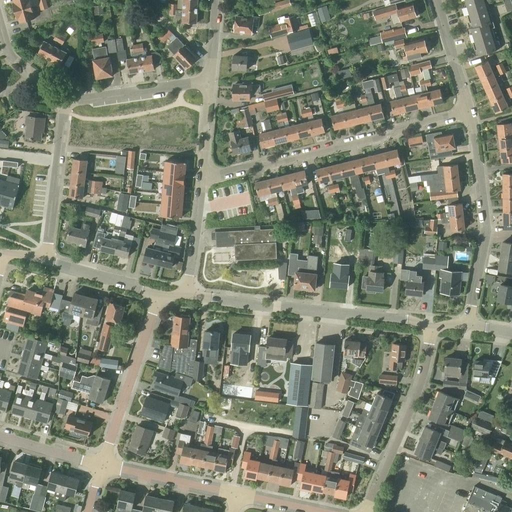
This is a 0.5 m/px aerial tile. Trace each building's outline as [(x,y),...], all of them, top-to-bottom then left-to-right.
[(13,0),(16,9),(38,3),(37,0),(13,0)] [(169,0),(168,14),(191,16),(192,2),(169,0)] [(478,56),(498,50),(492,29),(495,28),(486,0),(462,0),(473,34),(470,35),(475,51),(477,50),(478,56)] [(502,0),(507,13),(511,11),(511,5),(510,0),(502,0)] [(46,2),(39,5),(41,11),(48,8),(46,2)] [(259,16),(270,13),(270,12),(282,8),(281,5),(280,2),(257,8),(257,10),(259,16)] [(19,22),(42,16),(38,3),(16,9),(19,22)] [(416,17),(412,5),(397,9),(396,5),(383,9),(371,12),(373,21),(398,14),(400,22),(416,17)] [(189,30),(191,16),(168,14),(167,27),(173,28),(173,29),(189,30)] [(19,22),(23,35),(45,29),(42,16),(19,22)] [(258,27),(259,18),(246,16),(246,19),(236,17),(235,24),(233,25),(232,29),(234,31),(234,32),(251,34),(252,26),(258,27)] [(271,38),(281,35),(289,33),(299,30),(294,16),(283,19),(284,23),(278,24),(268,28),(271,38)] [(49,43),(45,29),(23,35),(26,49),(27,49),(42,45),(49,43)] [(291,51),(313,44),(309,29),(287,35),(291,51)] [(384,43),(407,38),(405,30),(383,36),(384,43)] [(425,44),(426,43),(425,40),(424,40),(424,39),(404,44),(403,40),(393,42),(395,49),(404,47),(408,61),(418,59),(417,55),(427,52),(427,51),(428,50),(427,47),(426,47),(425,44)] [(192,71),(203,59),(192,50),(189,53),(179,44),(172,52),(192,71)] [(157,47),(143,49),(146,71),(161,69),(159,53),(158,53),(157,47)] [(143,49),(129,51),(132,73),(146,71),(143,49)] [(132,73),(129,51),(116,52),(119,75),(132,73)] [(102,54),(106,77),(119,75),(116,52),(102,54)] [(102,54),(89,56),(89,63),(91,79),(106,77),(102,54)] [(246,57),(233,56),(232,70),(245,71),(246,66),(253,66),(253,58),(246,57)] [(410,77),(421,74),(420,71),(432,68),(430,61),(408,66),(410,77)] [(480,78),(492,73),(487,61),(475,67),(480,78)] [(401,70),(402,79),(409,77),(407,68),(401,70)] [(485,90),(497,85),(492,73),(480,78),(485,90)] [(393,82),(398,81),(397,74),(380,78),(383,90),(390,88),(389,83),(393,82)] [(374,93),(381,91),(378,79),(371,81),(374,93)] [(426,87),(424,80),(419,81),(422,94),(415,96),(418,109),(431,106),(428,93),(426,87)] [(252,86),(252,84),(242,84),(242,86),(233,86),(233,100),(250,100),(250,94),(259,95),(259,86),(252,86)] [(291,85),(271,91),(271,93),(273,100),(276,99),(276,100),(277,99),(294,95),(291,85)] [(418,109),(415,96),(408,98),(405,85),(400,86),(406,112),(418,109)] [(490,102),(503,96),(497,85),(485,90),(490,102)] [(396,100),(390,102),(394,115),(406,112),(400,86),(394,88),(393,88),(396,100)] [(428,93),(431,106),(443,103),(440,90),(428,93)] [(371,92),(365,93),(365,95),(371,121),(376,119),(377,122),(384,120),(383,118),(384,118),(381,104),(375,106),(371,92)] [(312,102),(319,100),(317,93),(311,94),(312,102)] [(359,124),(371,121),(365,95),(360,96),(363,109),(356,111),(359,124)] [(496,114),(508,108),(503,96),(490,102),(496,114)] [(273,100),(265,102),(267,112),(279,109),(276,100),(276,99),(273,100)] [(255,111),(266,109),(264,102),(253,104),(254,106),(248,108),(248,109),(249,115),(252,127),(253,126),(250,115),(256,114),(255,111)] [(354,105),(347,107),(342,108),(343,114),(347,127),(359,124),(356,111),(354,105)] [(189,106),(160,110),(163,128),(169,127),(168,120),(190,116),(189,106)] [(252,127),(249,115),(248,109),(240,111),(244,128),(252,127)] [(150,112),(124,115),(125,126),(151,122),(150,112)] [(347,127),(343,114),(331,117),(334,130),(347,127)] [(44,127),(45,119),(27,117),(26,125),(27,125),(26,138),(40,140),(42,126),(44,127)] [(111,118),(83,121),(86,140),(92,139),(90,131),(109,128),(110,136),(117,135),(116,127),(112,127),(111,118)] [(275,144),(272,131),(269,119),(263,121),(266,133),(260,134),(263,147),(265,147),(266,148),(274,146),(274,145),(275,144)] [(309,122),(312,135),(325,132),(322,119),(309,122)] [(300,138),(312,135),(309,122),(297,125),(300,138)] [(498,137),(511,135),(511,122),(510,123),(497,124),(498,137)] [(288,141),(300,138),(297,125),(284,128),(288,141)] [(275,144),(288,141),(284,128),(272,131),(275,144)] [(241,139),(239,131),(231,133),(233,141),(231,142),(234,154),(242,152),(243,156),(250,154),(249,151),(251,150),(248,138),(241,139)] [(442,136),(441,132),(434,133),(425,135),(427,143),(435,141),(437,152),(438,159),(452,156),(451,149),(455,149),(455,147),(456,145),(455,141),(453,141),(452,134),(442,136)] [(423,144),(422,135),(408,138),(409,146),(423,144)] [(500,150),(511,148),(511,135),(498,137),(499,143),(498,144),(497,145),(497,149),(498,150),(500,150)] [(0,147),(8,148),(9,141),(0,139),(0,147)] [(511,148),(500,150),(501,163),(511,161),(511,148)] [(397,150),(385,153),(388,166),(401,162),(397,150)] [(385,153),(373,156),(376,169),(388,166),(385,153)] [(87,160),(88,156),(80,155),(80,159),(73,159),(72,172),(85,173),(86,160),(87,160)] [(373,156),(353,161),(357,174),(357,173),(362,172),(369,170),(376,169),(373,156)] [(166,161),(165,172),(184,174),(185,163),(166,161)] [(353,161),(340,164),(344,177),(349,175),(352,187),(355,187),(357,197),(365,195),(363,188),(361,189),(357,173),(357,174),(353,161)] [(340,164),(328,167),(331,180),(336,179),(344,177),(340,164)] [(445,179),(458,177),(456,164),(443,166),(445,179)] [(328,167),(316,170),(319,183),(326,181),(331,180),(328,167)] [(304,190),(303,185),(308,184),(305,171),(292,174),(300,204),(305,203),(302,191),(304,190)] [(84,180),(85,173),(72,172),(70,184),(106,189),(106,188),(102,188),(102,182),(84,180)] [(165,172),(164,183),(184,184),(184,174),(165,172)] [(503,187),(511,186),(511,173),(503,174),(503,187)] [(294,205),(300,204),(292,174),(280,177),(283,190),(290,188),(294,205)] [(271,193),(283,190),(280,177),(267,180),(271,193)] [(431,181),(426,182),(427,187),(429,187),(430,201),(458,197),(457,190),(460,190),(458,177),(445,179),(444,179),(431,181)] [(136,180),(135,187),(141,187),(141,189),(151,190),(152,184),(142,182),(142,181),(136,180)] [(258,196),(271,193),(267,180),(255,183),(258,196)] [(6,182),(1,205),(14,209),(20,185),(6,182)] [(411,192),(418,191),(417,182),(410,183),(411,192)] [(164,183),(164,194),(183,195),(184,184),(164,183)] [(106,194),(106,189),(70,184),(68,197),(81,199),(82,192),(100,194),(101,194),(106,194)] [(503,199),(511,199),(511,186),(503,187),(503,199)] [(248,190),(221,196),(225,214),(232,213),(230,206),(251,201),(248,190)] [(118,202),(126,203),(128,195),(119,193),(118,202)] [(164,194),(163,205),(182,206),(183,195),(164,194)] [(503,212),(511,211),(511,199),(503,199),(503,212)] [(449,218),(463,216),(461,203),(448,205),(449,218)] [(163,205),(162,216),(181,217),(182,206),(163,205)] [(86,207),(84,215),(85,215),(98,218),(100,211),(86,207)] [(113,228),(116,212),(111,211),(107,227),(113,228)] [(320,218),(318,211),(312,211),(312,219),(320,218)] [(511,211),(503,212),(503,225),(511,224),(511,211)] [(131,223),(132,218),(123,216),(122,221),(114,254),(127,257),(130,248),(138,250),(141,239),(134,237),(134,236),(126,234),(127,229),(130,229),(131,223)] [(444,218),(443,219),(444,223),(450,223),(451,231),(464,229),(463,216),(449,218),(444,218)] [(438,220),(437,219),(423,221),(424,227),(425,227),(424,234),(436,236),(438,220)] [(122,221),(116,220),(111,239),(110,241),(103,239),(100,251),(114,254),(122,221)] [(69,228),(66,239),(77,242),(77,245),(84,247),(88,231),(89,225),(90,225),(90,223),(83,221),(81,229),(80,229),(80,231),(69,228)] [(167,232),(168,226),(161,224),(160,230),(160,231),(165,232),(157,265),(171,268),(174,257),(179,258),(181,247),(174,245),(177,234),(167,232)] [(323,236),(323,226),(314,226),(314,236),(323,236)] [(160,230),(152,228),(149,238),(156,240),(153,250),(146,248),(143,261),(157,265),(165,232),(160,231),(160,230)] [(276,259),(275,230),(215,233),(216,248),(234,247),(235,261),(276,259)] [(511,258),(511,244),(502,243),(500,257),(511,258)] [(402,264),(403,249),(394,248),(392,263),(402,264)] [(379,272),(379,266),(373,265),(375,250),(360,249),(358,265),(369,266),(369,271),(368,271),(368,277),(367,277),(365,290),(383,292),(384,278),(383,278),(384,273),(379,272)] [(307,261),(298,260),(298,254),(290,253),(288,275),(295,276),(294,288),(296,288),(296,289),(300,290),(300,288),(304,289),(307,262),(307,261)] [(307,262),(304,289),(308,289),(308,291),(313,291),(313,290),(314,290),(316,275),(318,257),(308,256),(307,261),(307,262)] [(436,259),(435,270),(440,270),(439,278),(442,278),(440,293),(459,295),(461,272),(447,271),(448,257),(439,256),(439,259),(436,259)] [(435,270),(436,259),(423,257),(422,269),(435,270)] [(511,258),(500,257),(499,270),(511,272),(511,258)] [(285,280),(287,263),(278,262),(278,280),(285,280)] [(341,266),(334,266),(333,275),(332,275),(331,286),(346,288),(347,277),(347,276),(345,276),(346,270),(341,269),(341,266)] [(422,283),(422,275),(417,275),(417,271),(409,270),(408,281),(407,281),(405,294),(421,296),(423,283),(422,283)] [(511,287),(500,285),(497,301),(511,303),(511,302),(511,287)] [(49,308),(53,291),(54,291),(44,288),(42,292),(37,291),(36,293),(27,290),(25,296),(11,292),(3,321),(23,326),(27,312),(39,316),(42,306),(49,308)] [(62,300),(59,309),(62,310),(62,323),(69,326),(71,319),(72,320),(74,314),(81,316),(86,297),(84,296),(85,294),(77,292),(76,294),(75,293),(72,302),(62,300)] [(86,297),(81,316),(87,318),(86,323),(98,327),(104,304),(97,302),(97,300),(96,299),(97,297),(88,295),(88,297),(86,297)] [(118,305),(116,303),(113,302),(111,303),(110,303),(105,319),(107,320),(106,324),(104,323),(97,349),(108,352),(115,326),(114,326),(115,322),(120,323),(124,307),(118,305)] [(186,347),(189,318),(187,318),(188,316),(181,315),(181,317),(175,317),(172,345),(164,344),(157,366),(193,379),(195,361),(197,340),(191,339),(190,347),(186,347)] [(217,349),(219,333),(205,331),(203,348),(202,356),(215,358),(216,349),(217,349)] [(246,356),(246,350),(248,350),(250,336),(234,334),(233,348),(238,349),(238,355),(237,355),(235,365),(237,366),(237,374),(238,374),(238,378),(240,378),(239,385),(237,385),(228,384),(227,393),(252,394),(254,365),(243,364),(244,356),(246,356)] [(28,338),(24,350),(43,355),(46,346),(54,348),(55,344),(47,342),(47,343),(28,338)] [(291,358),(293,342),(286,341),(286,340),(268,338),(267,351),(267,354),(273,354),(274,352),(284,353),(283,357),(291,358)] [(352,341),(351,339),(347,339),(346,341),(344,340),(343,354),(344,354),(344,358),(352,358),(352,355),(358,356),(358,358),(365,359),(366,344),(360,343),(360,342),(352,341)] [(333,345),(316,343),(312,378),(311,378),(308,408),(321,409),(324,384),(324,380),(329,381),(333,345)] [(404,362),(406,346),(393,344),(392,352),(391,352),(390,360),(389,360),(388,369),(397,371),(397,368),(401,368),(402,361),(404,362)] [(88,365),(92,352),(80,349),(76,361),(88,365)] [(51,360),(52,357),(43,355),(24,350),(21,361),(40,367),(40,365),(43,357),(51,360)] [(63,363),(77,366),(78,364),(76,363),(76,359),(66,356),(61,354),(61,355),(60,362),(63,363)] [(110,369),(111,360),(92,358),(90,366),(110,369)] [(466,390),(467,375),(459,374),(461,360),(446,358),(444,376),(452,377),(452,375),(459,376),(458,382),(450,381),(449,388),(466,390)] [(21,361),(18,373),(37,379),(39,369),(47,372),(49,367),(40,365),(40,367),(21,361)] [(195,361),(193,379),(202,380),(204,362),(195,361)] [(495,378),(498,370),(487,369),(487,363),(474,362),(473,375),(472,381),(479,382),(480,376),(487,376),(487,377),(495,378)] [(77,366),(63,363),(62,367),(60,371),(74,375),(77,366)] [(311,366),(291,364),(287,404),(307,407),(311,366)] [(193,379),(178,374),(177,377),(168,374),(167,376),(155,372),(153,378),(157,380),(154,387),(178,396),(182,384),(190,387),(193,379)] [(342,372),(336,391),(346,394),(351,375),(342,372)] [(106,391),(110,380),(96,375),(95,378),(93,378),(87,379),(83,378),(81,383),(106,391)] [(396,385),(397,377),(380,375),(379,382),(396,385)] [(0,409),(6,411),(11,392),(2,390),(4,381),(0,380),(0,409)] [(75,382),(73,388),(78,390),(90,394),(89,398),(103,403),(106,391),(81,383),(75,382)] [(361,390),(363,384),(355,382),(353,388),(351,387),(348,395),(358,399),(361,390)] [(22,416),(27,397),(20,395),(22,387),(18,385),(15,394),(17,395),(12,413),(13,413),(13,415),(18,416),(19,415),(22,416)] [(34,419),(39,401),(32,398),(34,390),(30,389),(27,397),(22,416),(25,417),(24,418),(30,420),(30,418),(34,419)] [(70,402),(73,393),(61,390),(58,398),(70,402)] [(478,403),(481,397),(466,390),(464,396),(478,403)] [(264,392),(256,391),(255,400),(263,400),(264,392)] [(434,405),(454,413),(459,399),(454,397),(454,398),(439,391),(434,405)] [(39,401),(34,419),(47,424),(53,405),(43,402),(46,393),(41,392),(39,401)] [(388,412),(393,399),(377,393),(372,405),(388,412)] [(189,406),(191,400),(178,396),(176,401),(189,406)] [(163,422),(169,405),(147,397),(141,414),(163,422)] [(70,402),(58,398),(56,405),(54,412),(64,415),(66,408),(76,411),(78,404),(70,402)] [(351,410),(354,403),(348,400),(344,408),(351,410)] [(186,418),(189,407),(179,403),(175,415),(186,418)] [(208,412),(215,413),(216,406),(209,405),(208,412)] [(385,417),(388,412),(372,405),(369,412),(364,409),(361,415),(384,424),(387,418),(385,417)] [(448,426),(454,413),(434,405),(429,417),(444,423),(444,424),(448,426)] [(308,408),(301,407),(296,406),(292,436),(304,438),(308,408)] [(348,418),(351,410),(344,408),(341,415),(348,418)] [(87,439),(87,437),(88,437),(89,434),(92,424),(80,420),(80,419),(68,415),(66,422),(64,428),(70,430),(81,433),(82,433),(81,437),(87,439)] [(382,431),(384,424),(361,415),(359,421),(364,423),(362,429),(377,435),(380,430),(382,431)] [(488,436),(493,425),(475,417),(470,428),(488,436)] [(347,439),(354,425),(344,420),(337,434),(347,439)] [(449,431),(464,437),(466,431),(451,425),(449,431)] [(147,448),(153,431),(137,426),(129,449),(143,454),(146,447),(147,448)] [(212,437),(214,427),(207,426),(205,435),(212,437)] [(425,426),(420,439),(443,449),(444,449),(446,443),(437,440),(440,432),(425,426)] [(172,441),(175,431),(165,427),(161,437),(172,441)] [(373,447),(377,435),(362,429),(359,435),(354,432),(349,444),(357,448),(362,450),(365,444),(373,447)] [(461,442),(464,437),(449,431),(447,437),(454,440),(452,445),(458,448),(461,442)] [(194,449),(188,448),(191,436),(180,433),(176,454),(181,455),(180,462),(191,464),(194,449)] [(210,446),(212,437),(205,435),(203,445),(207,445),(210,446)] [(467,448),(470,441),(463,438),(460,445),(467,448)] [(504,441),(498,438),(496,443),(494,442),(490,451),(498,455),(499,453),(506,457),(507,455),(511,457),(511,443),(505,440),(504,441)] [(441,454),(443,449),(420,439),(415,452),(430,458),(433,451),(441,454)] [(278,451),(280,441),(273,440),(271,449),(278,451)] [(297,440),(295,449),(303,450),(305,442),(297,440)] [(307,459),(310,442),(305,442),(303,450),(300,463),(297,480),(302,481),(300,487),(311,490),(315,474),(304,472),(307,459)] [(334,445),(334,444),(333,444),(327,443),(327,445),(325,444),(324,451),(328,451),(326,461),(333,463),(335,453),(332,453),(332,451),(331,451),(332,445),(334,445)] [(194,449),(191,464),(191,465),(192,463),(203,466),(206,451),(207,445),(203,445),(202,444),(201,450),(194,449)] [(332,453),(335,453),(342,455),(344,447),(336,446),(337,445),(334,444),(334,445),(332,445),(331,451),(332,451),(332,453)] [(206,451),(203,466),(214,468),(213,469),(214,469),(217,454),(211,452),(212,447),(210,446),(207,445),(206,451)] [(217,454),(214,469),(225,472),(227,465),(232,466),(235,450),(229,448),(229,450),(218,448),(217,454)] [(276,460),(278,451),(271,449),(269,459),(276,460)] [(256,478),(259,463),(255,462),(256,456),(250,455),(251,453),(245,452),(241,468),(247,469),(245,476),(256,478)] [(362,465),(364,458),(345,452),(343,459),(362,465)] [(483,470),(489,456),(482,453),(476,467),(483,470)] [(448,472),(451,466),(436,460),(433,466),(448,472)] [(331,471),(333,463),(326,461),(324,470),(328,471),(323,491),(334,494),(334,495),(335,495),(338,479),(340,473),(331,471)] [(24,481),(28,466),(15,462),(10,477),(18,479),(16,486),(22,488),(24,481)] [(297,480),(300,463),(295,462),(293,470),(283,468),(279,483),(290,486),(292,478),(297,480)] [(268,479),(271,465),(259,463),(256,478),(257,477),(268,479)] [(347,472),(349,464),(342,463),(341,471),(347,472)] [(279,483),(283,468),(271,465),(268,479),(279,482),(279,483)] [(38,484),(42,470),(28,466),(24,481),(22,488),(28,489),(30,483),(37,485),(34,494),(33,494),(29,509),(36,511),(39,496),(43,485),(38,484)] [(328,471),(324,470),(322,470),(321,476),(315,474),(311,490),(312,490),(312,489),(323,491),(328,471)] [(61,492),(66,477),(52,473),(48,487),(43,485),(39,496),(36,511),(40,511),(41,511),(46,497),(45,497),(48,488),(55,490),(54,496),(59,498),(58,499),(59,500),(61,492)] [(338,479),(335,495),(345,497),(347,491),(352,492),(356,475),(350,474),(348,482),(338,479)] [(61,492),(59,500),(65,501),(67,494),(75,496),(79,480),(66,477),(61,492)] [(3,487),(0,496),(0,501),(5,503),(9,488),(3,486),(3,487)] [(121,490),(117,506),(125,508),(123,511),(130,511),(131,509),(135,493),(121,490)] [(510,508),(499,503),(472,492),(463,511),(511,511),(511,508),(510,507),(510,508)] [(143,511),(144,511),(157,511),(160,499),(146,496),(143,511)] [(160,499),(157,511),(171,511),(174,501),(160,499)]
